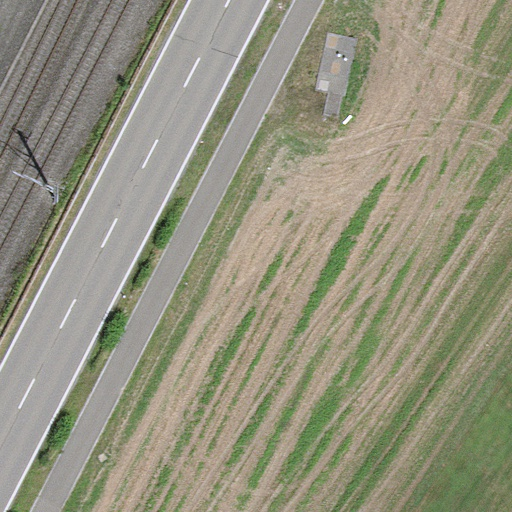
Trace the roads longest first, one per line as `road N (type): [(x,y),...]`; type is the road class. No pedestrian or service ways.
road 1 (track): [(42,511),(306,0)]
road 2 (primary): [(0,448),(227,0)]
